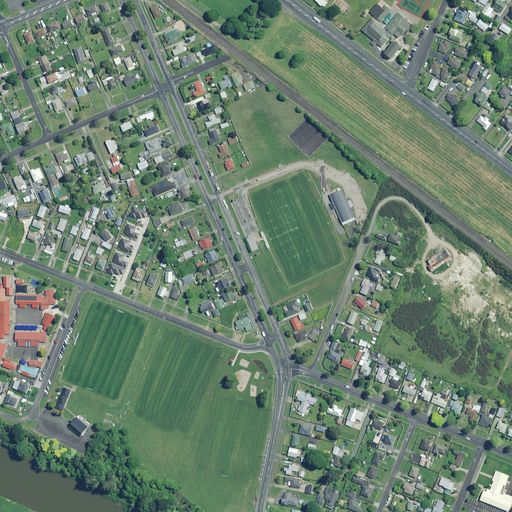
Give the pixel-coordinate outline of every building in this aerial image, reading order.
[(507,3),(502,0),(497,0),(492,8),(500,13),(507,3)] [(110,11),(106,2),(100,5),(104,14),(110,11)] [(98,12),(95,5),(86,9),(89,16),(92,14),(93,16),(96,14),(96,13),(98,12)] [(162,16),(157,5),(151,8),(156,19),(162,16)] [(383,5),(373,18),(379,23),(389,10),(383,5)] [(492,8),(488,5),(482,13),(486,16),(492,8)] [(466,9),(460,6),(454,20),(463,24),(468,13),(464,11),(466,9)] [(477,19),(475,18),(477,14),(472,11),(469,17),(470,18),(469,20),(476,23),(477,19)] [(383,29),(390,34),(393,30),(399,35),(405,29),(399,24),(404,19),(397,12),(383,29)] [(86,20),(83,15),(75,18),(77,24),(86,20)] [(369,18),(359,30),(380,47),(390,34),(369,18)] [(488,26),(480,19),(476,24),(484,31),(488,26)] [(73,26),(71,20),(65,23),(63,24),(65,29),(73,26)] [(186,30),(182,20),(177,21),(181,31),(186,30)] [(59,28),(56,22),(47,25),(49,32),(59,28)] [(511,29),(502,23),(499,28),(508,34),(511,29)] [(460,30),(451,27),(448,34),(450,35),(449,38),(461,43),(462,39),(461,38),(464,30),(460,29),(460,30)] [(104,36),(106,39),(105,40),(106,42),(107,42),(108,46),(114,43),(108,28),(102,31),(103,34),(103,36),(104,36)] [(46,35),(44,29),(35,32),(38,38),(41,37),(42,39),(45,37),(44,36),(46,35)] [(181,36),(178,29),(164,35),(168,43),(175,40),(174,38),(181,36)] [(34,41),(30,32),(24,34),(28,44),(34,41)] [(196,38),(194,34),(186,38),(188,44),(195,41),(194,39),(196,38)] [(450,43),(445,40),(443,44),(441,43),(439,47),(440,47),(438,50),(445,54),(450,43)] [(400,47),(392,42),(382,55),(389,61),(400,47)] [(475,44),(469,42),(466,48),(472,50),(475,44)] [(184,47),(182,43),(176,46),(177,49),(173,51),(175,56),(187,50),(185,46),(184,47)] [(215,44),(201,50),(203,55),(206,54),(207,56),(218,52),(215,44)] [(112,56),(117,54),(117,55),(120,54),(119,53),(123,51),(121,45),(110,50),(112,56)] [(85,62),(81,47),(74,48),(78,63),(85,62)] [(455,49),(454,52),(456,52),(455,55),(466,58),(468,52),(463,51),(464,49),(456,47),(455,49)] [(197,62),(193,53),(187,55),(189,60),(185,62),(187,66),(197,62)] [(42,66),(48,63),(45,55),(39,58),(42,66)] [(135,63),(132,56),(124,59),(129,71),(135,69),(137,68),(135,63)] [(122,63),(119,57),(114,59),(117,67),(122,64),(122,63)] [(457,60),(450,57),(447,64),(451,66),(458,69),(461,64),(457,62),(457,60)] [(441,63),(432,61),(429,69),(433,70),(431,74),(437,75),(441,63)] [(478,62),(477,64),(476,63),(468,75),(474,79),(478,71),(481,73),(484,68),(482,67),(479,65),(480,64),(478,62)] [(48,63),(42,66),(44,73),(51,70),(48,63)] [(450,75),(450,67),(441,67),(441,71),(441,79),(448,79),(448,75),(450,75)] [(64,80),(62,74),(61,73),(59,74),(58,72),(46,77),(49,83),(58,79),(59,82),(64,80)] [(140,79),(137,73),(130,77),(129,75),(125,77),(124,75),(119,77),(121,81),(124,80),(127,86),(133,84),(132,82),(140,79)] [(237,75),(236,73),(232,75),(237,88),(242,86),(241,84),(243,83),(239,74),(237,75)] [(233,87),(228,75),(224,77),(225,80),(219,83),(222,89),(228,87),(229,88),(233,87)] [(117,87),(112,76),(102,80),(104,85),(108,84),(110,90),(117,87)] [(438,81),(433,79),(428,88),(433,91),(438,81)] [(205,93),(199,81),(194,83),(197,91),(193,93),(195,97),(205,93)] [(254,87),(251,81),(243,84),(246,91),(254,87)] [(63,82),(56,85),(59,94),(66,91),(63,82)] [(99,88),(96,82),(87,85),(90,92),(99,88)] [(9,93),(5,83),(0,84),(0,88),(2,95),(9,93)] [(465,87),(461,83),(457,87),(462,91),(465,87)] [(507,88),(504,86),(499,92),(501,95),(500,96),(503,98),(504,97),(506,99),(511,91),(511,89),(509,87),(507,88)] [(86,94),(83,87),(75,91),(78,97),(86,94)] [(489,98),(480,91),(479,92),(478,91),(474,95),(476,96),(475,98),(476,99),(474,101),(482,107),(489,98)] [(451,95),(449,94),(446,96),(448,98),(447,99),(452,103),(451,105),(455,108),(459,102),(455,98),(456,97),(452,94),(451,95)] [(76,103),(74,97),(65,101),(68,107),(76,103)] [(64,106),(62,107),(58,98),(52,101),(56,112),(58,111),(59,113),(66,110),(64,106)] [(207,110),(203,101),(197,103),(201,113),(207,110)] [(488,101),(484,107),(490,111),(489,113),(490,114),(495,107),(488,101)] [(14,120),(20,117),(18,110),(11,113),(13,120),(14,120)] [(140,116),(140,117),(137,119),(139,123),(142,122),(141,120),(147,117),(148,119),(150,118),(151,120),(155,118),(151,110),(145,113),(145,114),(140,116)] [(216,119),(214,114),(208,117),(210,121),(205,123),(208,128),(221,122),(219,118),(216,119)] [(510,130),(511,127),(511,115),(511,116),(511,117),(506,114),(500,123),(510,130)] [(485,119),(481,116),(477,121),(484,126),(483,128),(486,130),(491,124),(488,121),(489,120),(486,117),(485,119)] [(16,125),(23,122),(20,117),(14,120),(16,125)] [(123,124),(120,126),(123,132),(127,130),(128,131),(129,130),(129,129),(133,128),(130,121),(126,123),(126,122),(123,124)] [(15,132),(11,122),(1,127),(3,132),(6,130),(8,135),(15,132)] [(23,122),(16,125),(20,134),(27,131),(25,126),(26,126),(24,122),(23,122)] [(148,125),(149,129),(144,131),(146,137),(160,131),(157,125),(156,124),(154,125),(152,122),(148,125)] [(210,145),(220,141),(218,134),(220,133),(218,129),(215,130),(214,128),(209,130),(213,139),(209,141),(210,145)] [(238,141),(236,136),(228,139),(230,145),(238,141)] [(106,141),(111,154),(115,152),(114,150),(119,149),(115,139),(110,141),(109,139),(106,141)] [(161,145),(158,139),(152,141),(152,140),(145,143),(148,150),(147,151),(148,154),(162,149),(161,145)] [(229,154),(225,144),(218,146),(221,153),(219,154),(220,158),(229,154)] [(66,151),(63,152),(59,154),(58,153),(55,154),(58,163),(64,161),(65,162),(68,161),(68,159),(69,159),(66,151)] [(162,155),(164,160),(173,157),(170,151),(162,154),(162,155)] [(87,160),(84,153),(74,157),(78,166),(82,165),(81,163),(87,160)] [(164,160),(162,155),(154,158),(156,164),(164,160)] [(235,168),(231,159),(224,162),(228,170),(235,168)] [(149,166),(146,160),(138,164),(140,170),(143,169),(144,171),(146,170),(145,168),(149,166)] [(45,169),(53,186),(59,184),(57,179),(63,176),(59,166),(55,168),(53,163),(48,165),(49,167),(45,169)] [(167,168),(165,163),(158,166),(163,177),(171,173),(169,167),(167,168)] [(69,173),(65,164),(60,166),(63,173),(65,172),(66,174),(69,173)] [(122,170),(119,164),(110,168),(113,174),(122,170)] [(90,170),(88,167),(83,170),(85,175),(91,173),(90,170)] [(44,178),(39,168),(34,170),(34,169),(30,171),(35,182),(44,178)] [(132,177),(130,171),(120,174),(121,180),(132,177)] [(26,188),(21,176),(18,177),(17,176),(13,178),(19,191),(26,188)] [(139,195),(133,178),(127,180),(132,197),(139,195)] [(172,178),(168,179),(146,188),(148,193),(152,191),(155,197),(177,188),(174,182),(172,178)] [(101,192),(102,194),(108,192),(103,181),(102,182),(101,180),(97,181),(99,184),(98,185),(92,187),(95,194),(101,192)] [(188,197),(184,187),(178,190),(180,193),(177,194),(179,199),(182,197),(182,199),(188,197)] [(329,194),(342,225),(356,219),(343,188),(329,194)] [(48,189),(40,193),(41,196),(40,197),(41,201),(43,200),(44,202),(49,200),(48,199),(51,198),(48,189)] [(36,198),(34,194),(26,197),(27,202),(36,198)] [(18,204),(15,195),(11,197),(10,196),(0,199),(0,201),(2,206),(8,204),(9,207),(14,204),(15,205),(18,204)] [(183,210),(179,201),(170,205),(166,207),(167,211),(169,210),(171,215),(183,210)] [(69,205),(66,204),(65,207),(60,205),(58,211),(69,215),(71,209),(68,208),(69,205)] [(47,207),(41,205),(37,216),(43,218),(47,207)] [(115,216),(111,206),(105,209),(109,219),(115,216)] [(95,223),(94,223),(95,219),(97,220),(101,209),(93,207),(91,213),(87,211),(84,219),(91,222),(91,223),(95,225),(95,223)] [(19,221),(21,221),(24,219),(24,216),(30,216),(30,209),(18,210),(19,221)] [(123,220),(118,217),(115,224),(121,226),(123,220)] [(189,227),(188,225),(195,223),(192,217),(182,221),(184,226),(179,227),(180,231),(189,227)] [(43,223),(34,219),(32,225),(41,229),(39,232),(42,233),(45,225),(43,224),(43,223)] [(68,221),(61,219),(57,229),(63,232),(68,221)] [(82,220),(80,219),(80,221),(79,221),(78,224),(77,224),(76,227),(73,226),(70,233),(76,235),(82,220)] [(91,230),(85,227),(81,238),(87,240),(91,230)] [(200,237),(195,227),(189,230),(193,240),(200,237)] [(107,230),(106,231),(104,229),(99,233),(107,241),(112,237),(110,235),(111,234),(107,230)] [(38,235),(30,232),(27,238),(33,240),(33,242),(35,243),(38,235)] [(403,234),(398,232),(396,236),(390,234),(388,240),(400,245),(401,242),(399,241),(401,237),(401,238),(403,234)] [(54,236),(47,234),(45,241),(43,240),(42,243),(50,246),(54,236)] [(258,249),(252,234),(245,237),(252,252),(258,249)] [(72,239),(66,237),(62,251),(68,252),(72,239)] [(180,241),(181,245),(186,243),(185,239),(183,240),(182,237),(178,238),(180,241)] [(213,246),(209,237),(199,242),(203,250),(213,246)] [(84,248),(78,245),(73,259),(79,261),(84,248)] [(139,249),(133,247),(131,253),(137,256),(139,249)] [(448,260),(451,258),(444,249),(441,251),(439,247),(434,251),(436,254),(427,260),(430,264),(427,266),(431,271),(445,262),(448,260)] [(379,248),(375,255),(378,256),(374,263),(379,265),(382,260),(384,261),(386,257),(384,256),(386,252),(379,248)] [(181,260),(186,258),(186,259),(193,256),(190,250),(182,254),(178,255),(179,259),(178,259),(179,262),(181,261),(181,260)] [(216,255),(214,251),(206,255),(209,263),(218,259),(217,255),(216,255)] [(404,252),(399,251),(396,258),(391,256),(389,260),(394,262),(394,263),(402,266),(405,258),(402,257),(404,252)] [(94,259),(87,256),(84,263),(91,266),(94,259)] [(476,263),(471,256),(459,265),(464,272),(476,263)] [(106,263),(99,260),(96,268),(103,271),(106,263)] [(119,264),(110,260),(106,268),(110,269),(110,270),(116,272),(119,264)] [(131,266),(126,264),(125,266),(122,265),(119,274),(122,275),(122,276),(127,278),(131,266)] [(224,272),(220,264),(210,268),(213,276),(224,272)] [(144,270),(137,267),(132,279),(140,282),(141,280),(144,270)] [(378,270),(370,267),(367,275),(372,277),(371,279),(378,281),(379,277),(375,276),(378,270)] [(169,270),(168,272),(166,272),(165,282),(172,283),(172,280),(175,281),(175,275),(172,275),(172,273),(173,270),(169,270)] [(158,277),(151,274),(147,285),(154,287),(158,277)] [(183,285),(186,284),(186,285),(194,282),(194,281),(195,281),(193,274),(181,278),(181,279),(178,280),(180,285),(183,284),(183,285)] [(227,283),(226,279),(216,282),(218,287),(216,288),(217,291),(230,286),(229,282),(227,283)] [(370,281),(364,279),(361,286),(363,286),(360,293),(367,295),(370,286),(372,287),(373,284),(369,283),(370,281)] [(26,285),(15,285),(14,293),(26,293),(26,285)] [(167,289),(161,286),(157,295),(164,297),(164,295),(166,296),(168,291),(166,291),(167,289)] [(180,290),(174,287),(170,297),(178,300),(180,296),(178,295),(180,290)] [(232,290),(223,294),(223,295),(221,296),(222,299),(224,298),(226,302),(235,299),(232,290)] [(53,295),(13,294),(13,304),(17,304),(17,307),(23,307),(23,304),(29,304),(29,307),(36,307),(36,304),(38,304),(38,309),(42,309),(43,305),(53,305),(53,295)] [(367,304),(359,296),(354,301),(362,309),(367,304)] [(224,306),(221,299),(216,301),(218,308),(224,306)] [(302,305),(299,299),(291,302),(292,303),(287,304),(290,310),(285,312),(287,317),(300,312),(298,307),(302,305)] [(203,313),(206,312),(208,316),(212,315),(210,310),(211,310),(211,311),(215,309),(212,302),(200,307),(203,313)] [(357,314),(351,312),(349,317),(347,317),(346,320),(348,321),(347,322),(354,325),(357,314)] [(55,317),(48,313),(41,329),(48,332),(55,317)] [(252,329),(245,313),(235,317),(237,321),(233,322),(237,331),(244,328),(245,332),(252,329)] [(302,328),(298,318),(291,320),(295,331),(302,328)] [(383,321),(378,319),(373,330),(379,332),(383,321)] [(353,329),(347,327),(343,337),(349,340),(353,329)] [(319,333),(314,329),(309,337),(313,340),(317,334),(318,335),(319,333)] [(307,333),(306,330),(295,335),(296,339),(298,338),(299,342),(307,339),(305,334),(307,333)] [(44,331),(12,331),(12,342),(15,342),(15,346),(23,346),(23,342),(28,342),(28,346),(36,347),(36,342),(44,343),(44,331)] [(340,343),(333,341),(329,351),(330,352),(328,358),(333,360),(338,363),(341,356),(342,356),(343,352),(337,350),(340,343)] [(359,373),(368,377),(372,368),(369,367),(371,360),(367,359),(369,354),(371,350),(364,348),(363,352),(364,352),(362,356),(359,364),(363,366),(359,373)] [(354,363),(343,359),(341,365),(352,369),(354,363)] [(14,365),(2,360),(0,364),(0,366),(12,371),(14,365)] [(29,377),(30,373),(36,376),(39,368),(36,368),(36,370),(22,365),(21,370),(23,371),(22,374),(29,377)] [(392,383),(390,386),(398,389),(402,380),(399,379),(400,377),(396,375),(398,370),(389,367),(387,371),(390,372),(389,375),(394,377),(393,379),(391,378),(390,382),(392,383)] [(385,370),(382,368),(382,370),(379,368),(375,378),(379,379),(378,381),(383,383),(387,375),(384,373),(385,370)] [(0,394),(1,392),(3,392),(3,394),(4,394),(4,393),(6,393),(9,384),(0,381),(0,394)] [(29,385),(18,381),(15,389),(26,393),(29,385)] [(416,390),(405,386),(402,391),(414,396),(416,390)] [(61,410),(68,391),(61,388),(53,408),(61,410)] [(427,389),(424,388),(421,396),(425,398),(424,400),(429,402),(432,393),(426,391),(427,389)] [(300,405),(298,410),(305,413),(307,406),(311,407),(312,405),(315,405),(317,399),(310,397),(311,395),(305,393),(304,396),(299,394),(297,400),(302,401),(301,405),(300,405)] [(441,395),(438,393),(437,395),(435,394),(431,402),(445,408),(450,397),(447,396),(442,394),(441,395)] [(21,399),(9,394),(6,402),(8,403),(7,405),(16,409),(19,403),(20,401),(21,399)] [(458,403),(451,401),(449,405),(453,406),(451,409),(455,411),(454,413),(459,415),(463,406),(458,405),(458,403)] [(338,406),(333,405),(332,409),(328,408),(327,412),(340,417),(342,410),(337,409),(338,406)] [(479,411),(481,408),(474,405),(473,409),(468,408),(466,413),(471,415),(469,421),(474,423),(479,410),(479,411)] [(496,409),(492,407),(489,417),(483,414),(479,424),(484,426),(489,428),(496,409)] [(507,410),(500,407),(497,416),(502,418),(505,412),(506,413),(507,410)] [(364,413),(351,408),(347,419),(348,419),(345,424),(351,427),(353,422),(354,422),(356,419),(361,421),(364,413)] [(86,428),(74,418),(68,425),(79,435),(86,428)] [(379,422),(372,420),(370,426),(381,430),(384,423),(379,421),(379,422)] [(502,421),(499,420),(496,428),(500,430),(499,432),(504,434),(508,425),(501,423),(502,421)] [(312,427),(301,424),(299,433),(310,436),(312,427)] [(395,437),(388,434),(385,442),(392,445),(395,437)] [(299,436),(293,435),(291,445),(297,447),(299,436)] [(427,440),(423,439),(420,448),(429,451),(432,443),(430,442),(430,441),(427,440)] [(447,448),(436,444),(433,452),(438,454),(439,452),(444,454),(447,448)] [(344,455),(348,457),(350,451),(335,446),(332,454),(336,455),(334,460),(332,459),(330,466),(333,467),(334,465),(341,467),(343,463),(341,463),(344,455)] [(300,450),(290,448),(288,456),(296,458),(297,456),(298,456),(300,450)] [(465,454),(455,449),(453,453),(458,455),(454,464),(460,466),(465,454)] [(385,455),(376,451),(372,462),(378,465),(381,458),(384,459),(385,455)] [(292,465),(288,465),(288,468),(284,468),(284,471),(287,471),(286,474),(292,475),(292,471),(298,472),(299,466),(292,465)] [(419,469),(413,466),(409,475),(416,478),(419,469)] [(377,469),(371,467),(367,476),(374,478),(377,469)] [(483,489),(478,500),(507,511),(511,498),(500,493),(507,476),(494,470),(486,490),(483,489)] [(299,479),(286,477),(285,481),(289,482),(288,486),(300,488),(301,484),(298,483),(299,479)] [(369,482),(354,477),(353,481),(363,485),(362,487),(363,488),(361,494),(369,497),(371,492),(370,492),(371,488),(368,487),(369,482)] [(446,479),(442,477),(439,485),(444,487),(452,490),(455,484),(445,480),(446,479)] [(415,487),(405,483),(403,488),(405,489),(404,492),(412,495),(415,487)] [(339,491),(327,487),(325,493),(327,494),(325,499),(328,500),(325,507),(333,509),(339,491)] [(291,497),(292,494),(285,493),(284,499),(282,499),(282,504),(287,505),(287,504),(297,506),(298,498),(291,497)] [(444,503),(437,500),(435,506),(434,506),(432,511),(442,511),(444,510),(442,509),(444,503)] [(359,504),(354,502),(353,505),(350,504),(348,508),(357,511),(361,511),(363,508),(358,506),(359,504)]
